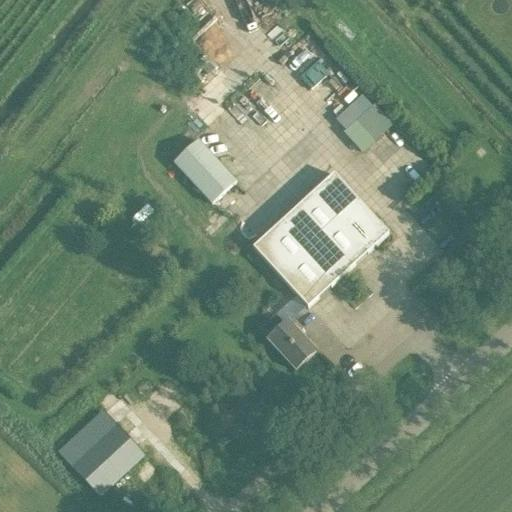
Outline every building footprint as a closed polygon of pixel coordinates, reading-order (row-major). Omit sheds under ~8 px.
[(302,79),(314,90),(331,72),(319,61),(302,79)] [(362,97),(335,121),(346,133),(373,109),(362,97)] [(346,133),(344,135),(362,156),(393,127),(375,107),(373,109),(346,133)] [(175,166),(213,207),(238,184),(200,142),(175,166)] [(309,310),(383,242),(390,236),(336,176),(254,250),(309,310)] [(297,372),(317,353),(290,324),(287,327),(278,317),(264,329),(274,339),(270,343),(297,372)] [(101,498),(144,457),(105,415),(61,455),(101,498)]
